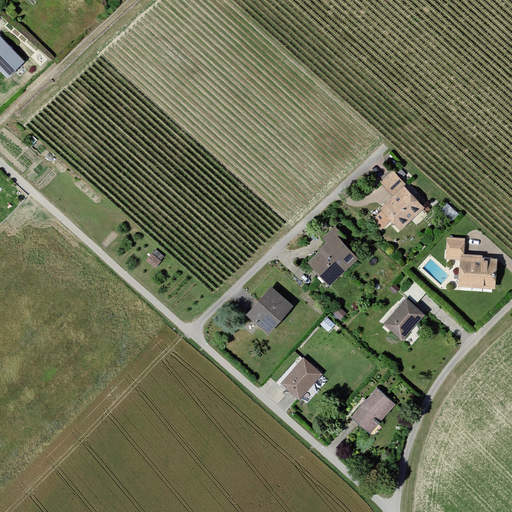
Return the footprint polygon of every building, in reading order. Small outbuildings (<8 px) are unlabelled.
[(0,71),(7,78),(24,61),(0,36),(0,71)] [(405,181),(392,169),(381,181),(393,193),(402,184),(405,181)] [(424,206),(402,184),(393,193),(380,206),(402,228),(424,206)] [(347,239),(333,224),(318,237),(322,242),(316,247),(319,250),(310,259),(328,279),(355,254),(344,242),(347,239)] [(460,252),(464,253),(465,237),(448,236),(447,257),(459,258),(460,252)] [(464,253),(460,252),(459,258),(459,283),(494,284),(495,254),(464,253)] [(292,304),(268,283),(244,310),(267,331),(292,304)] [(425,312),(407,296),(384,321),(403,337),(425,312)] [(322,373),(303,355),(279,380),(299,398),(322,373)] [(396,404),(376,386),(351,414),(371,431),(396,404)]
